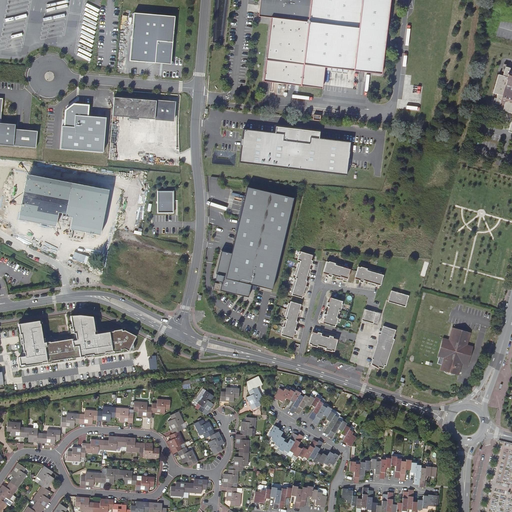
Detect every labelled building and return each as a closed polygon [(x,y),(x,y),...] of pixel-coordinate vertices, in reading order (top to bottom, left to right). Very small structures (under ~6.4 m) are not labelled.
[(271,18),(263,82),(321,89),(323,68),(381,75),(390,0),(260,0),(258,17),(271,18)] [(175,17),(134,13),(130,61),(171,64),(175,17)] [(511,68),(505,67),(503,76),(498,75),(493,93),(497,94),(495,103),(504,106),(503,110),(510,112),(511,112),(511,68)] [(175,102),(114,97),(113,116),(174,121),(175,102)] [(1,123),(3,99),(0,98),(0,144),(36,148),(38,132),(16,130),(16,125),(1,123)] [(66,110),(65,126),(76,127),(77,115),(90,116),(91,104),(75,103),(66,110)] [(65,126),(63,148),(105,152),(108,118),(90,116),(77,115),(76,127),(65,126)] [(243,129),(239,163),(347,175),(351,142),(319,138),(320,132),(276,127),(275,133),(243,129)] [(41,178),(29,176),(25,179),(18,221),(73,230),(71,238),(83,240),(84,232),(100,235),(107,193),(104,189),(100,188),(99,194),(92,193),(93,187),(48,179),(47,188),(40,187),(41,178)] [(251,285),(272,290),(294,198),(247,187),(231,254),(221,251),(216,274),(215,281),(218,282),(218,284),(214,283),(213,290),(220,292),(220,291),(248,297),(251,285)] [(157,213),(173,213),(173,191),(158,191),(157,213)] [(127,225),(134,226),(136,219),(129,218),(127,225)] [(292,293),(292,295),(301,298),(302,296),(303,296),(304,293),(306,293),(308,286),(306,286),(307,283),(306,282),(307,280),(306,280),(307,276),(309,276),(312,269),(310,269),(311,264),(312,264),(313,260),(311,260),(312,257),(311,256),(312,254),(301,251),(298,260),(301,261),(301,263),(299,262),(295,275),(297,275),(296,278),(297,278),(297,280),(295,279),(291,292),(292,293)] [(336,263),(327,260),(324,272),(325,272),(325,274),(328,275),(328,276),(332,277),(332,275),(337,276),(336,278),(343,281),(344,279),(347,281),(351,269),(348,269),(349,267),(338,264),(337,265),(335,265),(336,263)] [(359,266),(355,277),(357,277),(357,279),(360,280),(360,281),(363,282),(364,280),(369,282),(368,284),(375,286),(375,284),(379,285),(379,284),(381,285),(384,273),(369,269),(369,270),(367,270),(367,268),(359,266)] [(391,290),(388,300),(398,303),(398,304),(405,307),(409,295),(391,290)] [(344,302),(333,298),(332,300),(331,300),(330,303),(328,303),(327,306),(329,307),(328,311),(326,311),(324,318),(325,318),(324,322),(325,322),(325,324),(336,327),(341,312),(339,312),(340,310),(341,310),(344,302)] [(300,304),(291,301),(290,303),(288,303),(285,316),(286,316),(285,318),(287,319),(286,320),(285,320),(280,335),(291,338),(292,336),(293,337),(294,334),(296,334),(298,327),(296,327),(297,323),(296,323),(296,321),(297,316),(299,317),(301,310),(299,309),(300,306),(299,306),(300,304)] [(381,314),(366,309),(362,321),(378,325),(381,314)] [(52,361),(51,361),(59,360),(63,359),(72,358),(84,356),(93,354),(93,355),(94,355),(105,354),(105,352),(114,351),(114,352),(121,351),(121,349),(124,349),(129,351),(133,342),(136,336),(125,330),(122,330),(122,329),(121,329),(113,330),(113,331),(105,332),(97,334),(95,334),(94,331),(95,331),(94,328),(93,317),(93,316),(80,315),(70,316),(72,324),(73,333),(74,338),(58,341),(53,342),(50,342),(50,341),(45,342),(44,342),(43,339),(42,335),(42,331),(40,324),(40,323),(40,324),(39,321),(18,324),(20,334),(21,334),(23,344),(22,344),(24,352),(25,352),(25,356),(23,356),(19,357),(20,365),(24,364),(24,366),(25,366),(42,363),(42,362),(47,361),(47,362),(48,362),(51,361),(52,361)] [(378,333),(377,342),(373,360),(374,361),(371,365),(373,366),(378,369),(379,368),(384,369),(385,366),(386,366),(395,339),(393,339),(396,330),(383,326),(382,331),(381,334),(378,333)] [(462,363),(467,345),(470,333),(452,328),(449,340),(443,338),(437,356),(444,358),(440,370),(458,375),(462,363)] [(334,352),(338,341),(336,341),(336,339),(333,338),(334,337),(327,335),(326,337),(321,335),(322,333),(318,332),(318,334),(314,333),(314,334),(312,334),(309,345),(318,347),(318,346),(320,346),(319,348),(334,352)] [(473,347),(467,345),(464,354),(462,363),(468,365),(473,347)] [(150,370),(157,369),(156,355),(152,355),(152,358),(148,359),(150,370)] [(250,405),(252,409),(260,405),(259,401),(263,399),(257,387),(262,385),(258,377),(247,382),(249,386),(248,392),(250,395),(246,397),(248,401),(249,401),(251,404),(250,405)] [(221,391),(221,401),(225,401),(225,397),(229,397),(229,401),(234,402),(234,398),(238,398),(239,388),(226,387),(226,392),(221,391)] [(290,400),(291,398),(291,397),(295,392),(290,389),(289,391),(285,389),(284,391),(279,388),(273,398),(278,401),(279,399),(283,402),(285,398),(290,400)] [(203,413),(206,415),(209,411),(206,408),(207,405),(211,408),(214,404),(210,401),(214,396),(206,390),(197,403),(201,406),(198,410),(203,413)] [(294,414),(295,412),(295,411),(304,397),(299,394),(300,393),(296,390),(295,392),(291,397),(291,398),(295,401),(289,411),(294,414)] [(315,398),(311,405),(315,407),(309,417),(313,420),(322,405),(326,400),(321,397),(322,396),(318,393),(315,398)] [(305,395),(304,397),(295,411),(295,412),(299,414),(305,404),(309,407),(311,405),(315,398),(310,396),(309,397),(305,395)] [(152,407),(152,413),(157,413),(157,409),(161,409),(161,414),(165,414),(165,410),(169,410),(170,400),(158,399),(157,404),(152,403),(152,407)] [(151,417),(152,413),(152,407),(147,407),(147,403),(135,402),(134,412),(138,412),(138,416),(151,417)] [(323,415),(327,417),(332,409),(327,406),(326,407),(322,405),(313,420),(312,422),(317,424),(323,415)] [(115,418),(116,407),(103,406),(103,411),(98,411),(97,421),(102,421),(103,417),(106,417),(106,421),(111,422),(111,417),(115,418)] [(133,423),(134,413),(129,413),(129,408),(116,407),(115,418),(120,418),(120,422),(124,423),(124,418),(128,419),(128,423),(133,423)] [(324,432),(328,434),(337,420),(340,416),(341,414),(332,408),(332,409),(327,417),(325,419),(330,422),(324,432)] [(97,421),(98,411),(85,410),(85,414),(80,413),(79,424),(84,424),(84,420),(88,420),(88,424),(92,425),(93,420),(97,421)] [(174,434),(179,431),(183,429),(180,425),(185,423),(179,411),(170,416),(172,420),(168,422),(170,426),(174,424),(175,427),(172,429),(174,434)] [(79,424),(80,413),(67,412),(66,417),(62,417),(61,426),(66,427),(66,423),(70,423),(70,427),(74,427),(75,423),(79,424)] [(246,435),(254,436),(256,418),(246,417),(246,422),(241,422),(240,435),(246,435)] [(203,419),(194,424),(200,435),(204,433),(206,438),(210,436),(215,434),(209,422),(205,423),(203,419)] [(338,429),(342,431),(346,425),(347,423),(342,420),(341,422),(337,420),(328,434),(327,436),(332,439),(338,429)] [(25,437),(25,427),(21,426),(21,422),(8,421),(7,431),(12,432),(11,436),(25,437)] [(279,428),(275,425),(269,435),(273,438),(272,440),(276,443),(275,444),(279,447),(283,441),(285,439),(280,436),(283,432),(278,429),(279,428)] [(342,431),(340,433),(345,436),(342,440),(347,443),(346,444),(351,447),(356,437),(352,434),(353,432),(349,429),(350,428),(346,425),(342,431)] [(42,442),(43,433),(38,432),(38,428),(25,427),(25,437),(29,437),(29,441),(33,442),(34,437),(37,438),(37,442),(42,442)] [(60,440),(61,429),(48,428),(47,433),(43,433),(42,442),(55,443),(55,439),(60,440)] [(168,442),(173,454),(177,452),(182,449),(180,445),(184,443),(179,431),(174,434),(170,436),(172,440),(168,442)] [(213,454),(223,450),(221,445),(224,444),(219,432),(215,434),(210,436),(212,440),(208,442),(213,454)] [(287,443),(283,441),(279,447),(278,449),(283,452),(284,450),(288,453),(289,451),(298,436),(294,433),(287,443)] [(246,435),(240,435),(236,434),(236,439),(240,440),(240,443),(235,443),(235,448),(239,448),(239,452),(249,453),(250,440),(246,440),(246,435)] [(299,434),(298,436),(289,451),(293,453),(293,455),(297,457),(298,455),(302,449),(298,446),(304,436),(299,434)] [(122,437),(117,436),(117,441),(113,441),(113,436),(109,436),(109,440),(104,440),(103,450),(117,451),(117,446),(122,447),(122,437)] [(122,437),(122,447),(126,447),(126,451),(139,452),(140,442),(135,442),(136,438),(131,437),(131,442),(127,442),(128,437),(122,437)] [(86,443),(86,447),(85,453),(98,453),(99,449),(103,450),(104,440),(99,439),(99,444),(95,443),(95,439),(91,439),(91,443),(86,443)] [(303,447),(302,449),(298,455),(303,458),(303,457),(308,459),(309,457),(318,442),(314,440),(307,450),(303,447)] [(317,464),(318,462),(321,456),(321,455),(317,453),(323,443),(319,440),(318,442),(309,457),(313,459),(312,461),(317,464)] [(159,450),(159,448),(153,448),(153,443),(140,442),(139,452),(144,453),(143,457),(159,458),(159,450)] [(185,448),(182,449),(177,452),(179,456),(183,454),(185,458),(181,460),(183,464),(187,462),(189,466),(198,462),(190,445),(187,447),(185,448)] [(85,453),(86,447),(81,447),(81,451),(77,451),(77,447),(72,446),(72,450),(68,450),(67,460),(80,461),(81,456),(85,457),(85,453)] [(239,470),(243,471),(243,466),(248,466),(249,453),(239,452),(238,457),(234,457),(234,466),(233,470),(239,470)] [(339,456),(335,453),(334,454),(330,452),(327,456),(323,453),(321,455),(321,456),(318,462),(322,464),(323,463),(328,465),(329,463),(333,466),(339,456)] [(391,458),(391,466),(396,466),(394,478),(399,478),(400,477),(401,461),(401,459),(397,458),(397,456),(391,456),(391,458)] [(379,481),(379,479),(381,463),(381,461),(376,461),(376,459),(371,458),(371,461),(370,468),(375,469),(374,481),(379,481)] [(381,463),(379,479),(384,479),(385,468),(390,468),(391,466),(391,458),(386,458),(386,459),(381,459),(381,461),(381,463)] [(370,471),(370,468),(371,461),(365,460),(365,462),(360,462),(360,464),(360,465),(358,481),(359,481),(364,482),(365,470),(370,471)] [(400,477),(399,478),(399,481),(405,481),(406,469),(410,470),(411,468),(411,462),(411,460),(406,460),(406,461),(401,461),(400,477)] [(358,484),(359,481),(358,481),(360,465),(360,464),(355,464),(355,462),(350,461),(349,471),(353,471),(354,472),(353,483),(358,484)] [(411,468),(410,470),(410,472),(415,473),(414,484),(419,485),(421,468),(421,465),(416,465),(416,463),(411,462),(411,468)] [(18,463),(15,467),(18,469),(17,472),(13,469),(10,474),(14,476),(10,482),(18,487),(27,474),(23,472),(26,468),(18,463)] [(53,472),(44,466),(37,477),(41,480),(38,484),(42,486),(46,489),(49,485),(46,483),(48,480),(51,482),(54,478),(51,476),(53,472)] [(419,485),(419,487),(424,487),(425,476),(427,476),(430,476),(433,477),(434,467),(426,466),(426,468),(421,468),(419,485)] [(119,480),(120,470),(107,469),(106,473),(102,473),(101,483),(104,483),(106,483),(106,479),(110,479),(109,483),(114,484),(114,480),(119,480)] [(136,486),(137,476),(132,475),(133,471),(120,470),(119,480),(123,480),(123,485),(136,486)] [(239,470),(233,470),(228,470),(228,474),(224,474),(223,478),(228,478),(228,482),(223,482),(223,487),(228,487),(237,488),(239,470)] [(101,483),(102,473),(89,472),(88,476),(84,476),(83,486),(88,486),(88,482),(92,482),(91,487),(96,487),(96,483),(101,483)] [(137,476),(136,486),(136,490),(141,490),(141,486),(145,486),(145,491),(149,491),(149,487),(154,487),(154,477),(137,476)] [(189,483),(188,493),(201,494),(202,489),(206,489),(207,479),(194,479),(193,483),(189,483)] [(3,485),(0,489),(3,491),(1,494),(0,492),(0,499),(3,501),(6,497),(9,500),(18,487),(10,482),(6,487),(3,485)] [(188,493),(189,483),(176,482),(176,486),(172,486),(171,496),(184,497),(184,492),(188,493)] [(50,492),(46,489),(42,486),(33,499),(37,501),(34,505),(42,511),(50,500),(47,497),(50,492)] [(291,495),(296,496),(294,508),(299,508),(299,506),(299,505),(302,489),(297,488),(297,487),(292,486),(292,488),(291,495)] [(299,505),(299,506),(304,507),(306,495),(311,496),(312,489),(313,489),(313,487),(308,486),(307,488),(302,487),(302,489),(299,505)] [(237,488),(228,487),(227,492),(228,492),(228,496),(227,496),(227,500),(231,501),(231,505),(240,506),(242,488),(237,488)] [(270,496),(270,497),(275,497),(273,509),(278,510),(279,507),(281,491),(276,490),(277,488),(272,487),(271,489),(270,496)] [(291,498),(291,495),(292,488),(287,487),(286,489),(282,488),(281,491),(279,507),(284,508),(285,497),(291,498)] [(368,491),(368,490),(368,488),(363,487),(362,499),(357,499),(356,506),(356,508),(361,509),(361,507),(366,507),(368,491)] [(320,506),(325,507),(327,496),(326,496),(327,491),(326,489),(318,488),(318,490),(313,489),(312,489),(311,496),(311,499),(316,499),(315,504),(320,505),(320,506)] [(270,499),(270,497),(270,496),(271,489),(266,489),(266,490),(261,490),(261,492),(256,491),(254,503),(259,503),(259,502),(264,503),(265,498),(270,499)] [(356,506),(357,499),(357,496),(352,496),(353,491),(347,490),(347,489),(343,489),(342,500),(347,500),(346,503),(351,503),(351,505),(356,506)] [(409,489),(408,492),(407,509),(412,509),(412,511),(417,511),(417,509),(418,502),(412,502),(414,490),(409,489)] [(373,511),(375,511),(377,505),(377,503),(372,502),(373,491),(368,490),(368,491),(366,507),(366,510),(371,510),(371,511),(373,511)] [(407,511),(407,509),(408,492),(403,491),(402,503),(397,502),(397,505),(396,511),(402,511),(403,511),(407,511)] [(396,511),(397,505),(392,504),(393,493),(388,492),(388,494),(386,511),(391,511),(390,511),(396,511)] [(382,506),(377,505),(375,511),(386,511),(388,494),(383,494),(382,506)] [(418,500),(418,502),(417,509),(422,510),(422,508),(427,508),(427,505),(432,506),(438,506),(439,495),(433,495),(429,494),(428,496),(423,495),(423,500),(418,500)] [(89,498),(84,497),(84,498),(81,498),(81,497),(76,497),(76,506),(80,506),(80,511),(93,511),(93,502),(89,502),(89,498)] [(114,499),(109,499),(108,503),(105,503),(105,499),(101,498),(100,503),(93,502),(93,511),(95,511),(108,511),(108,508),(113,509),(113,504),(114,499)] [(143,511),(144,511),(146,511),(148,511),(149,502),(147,502),(144,502),(144,506),(140,506),(140,501),(136,501),(136,505),(131,505),(131,509),(130,511),(143,511)] [(149,502),(148,511),(165,511),(166,508),(162,507),(162,503),(158,503),(157,507),(154,507),(154,503),(149,502)] [(60,503),(53,511),(65,511),(68,508),(60,503)]
